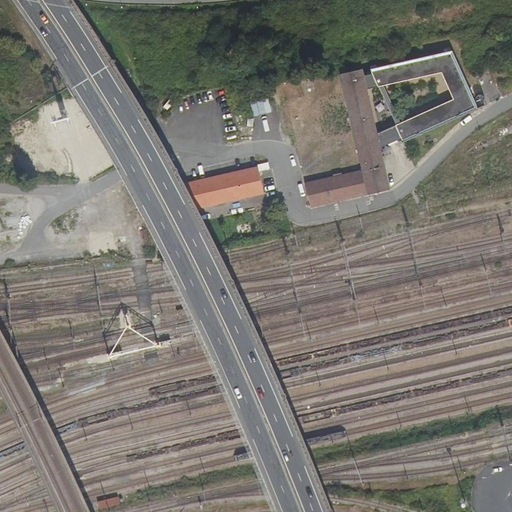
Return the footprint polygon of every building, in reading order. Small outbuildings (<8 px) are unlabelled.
[(377,132),(381,147),(476,105),(451,50),(370,69),(372,74),(364,75),(367,89),(441,71),(453,99),(377,132)] [(304,182),(310,208),(391,189),(381,147),(377,132),(367,89),(364,75),(362,68),(339,74),(362,168),(304,182)] [(255,116),(272,112),(269,98),(251,103),(255,116)] [(259,163),(183,180),(197,206),(265,190),(259,163)] [(119,496),(98,501),(100,510),(121,505),(119,496)]
